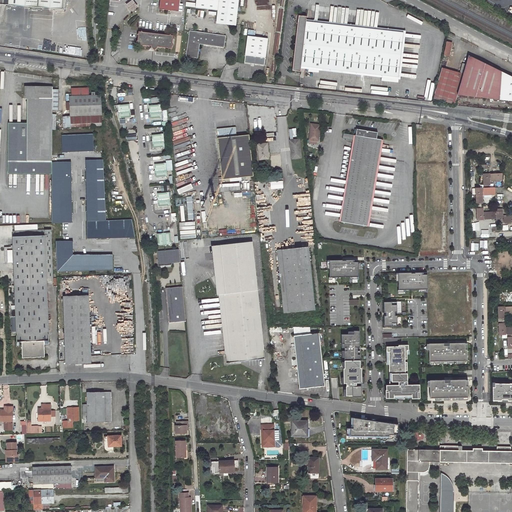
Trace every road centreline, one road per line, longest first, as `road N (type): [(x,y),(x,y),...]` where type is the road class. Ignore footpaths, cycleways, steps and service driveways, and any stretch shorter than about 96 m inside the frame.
road 1 (secondary): [(136,74),(459,115)]
road 2 (residential): [(456,264),(372,270),(375,410)]
road 3 (residential): [(151,238),(136,74)]
road 4 (residential): [(459,115),(456,264)]
road 5 (secondary): [(0,55),(136,74)]
road 6 (residential): [(132,377),(133,511)]
road 7 (residential): [(132,377),(0,379)]
road 8 (residential): [(189,386),(197,511)]
road 9 (residential): [(231,391),(249,458),(248,511)]
road 10 (residential): [(480,362),(478,264),(456,264)]
